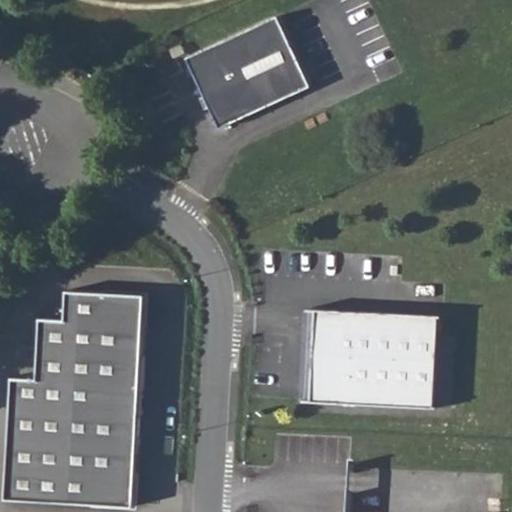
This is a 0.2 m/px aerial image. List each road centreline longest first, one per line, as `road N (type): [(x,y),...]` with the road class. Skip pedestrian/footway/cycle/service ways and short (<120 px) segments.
road 1 (unclassified): [(203,511),(215,305),(209,270),(173,224),(56,161)]
road 2 (unclassified): [(56,161),(77,125),(8,94),(0,112)]
